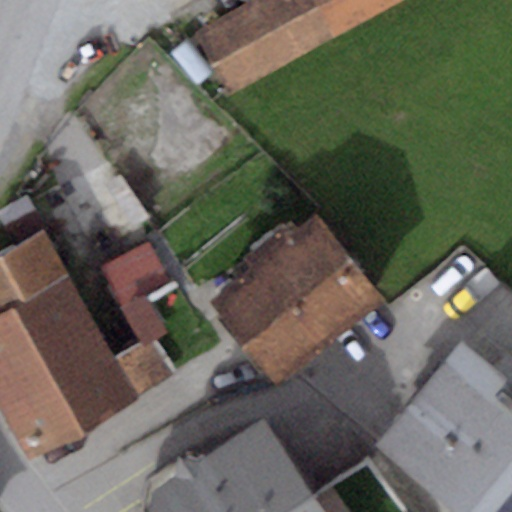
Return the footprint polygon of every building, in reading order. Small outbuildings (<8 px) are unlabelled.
[(313,0),(254,0),(195,32),(229,95),(334,39),(313,0)] [(313,0),(334,39),(407,0),(313,0)] [(250,269),(207,303),(276,389),(387,299),(317,213),(289,236),(281,226),(242,258),(250,269)] [(114,356),(43,229),(0,253),(0,406),(29,459),(171,381),(147,338),(114,356)] [(511,511),(511,378),(464,340),(376,449),(454,511),(511,511)] [(325,511),(261,417),(151,491),(149,511),(325,511)]
